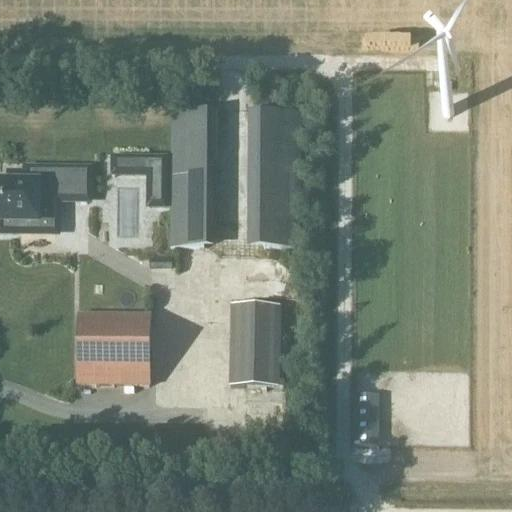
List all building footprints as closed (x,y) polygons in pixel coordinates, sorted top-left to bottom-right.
[(441,92),(451,92),(451,83),(441,83),(441,92)] [(299,108),(248,109),(251,245),(301,244),(299,108)] [(216,111),(170,112),(173,247),(218,246),(216,111)] [(26,187),(0,186),(0,234),(31,234),(31,210),(44,210),(44,202),(87,202),(88,172),(26,172),(26,187)] [(0,280),(0,329),(2,329),(1,316),(15,315),(14,300),(2,301),(1,280),(0,280)] [(284,391),(284,381),(279,381),(281,309),(230,308),(228,390),(284,391)] [(149,388),(149,318),(78,317),(77,388),(149,388)] [(246,394),(245,404),(263,404),(264,394),(246,394)] [(283,406),(247,405),(246,418),(283,419),(283,406)]
